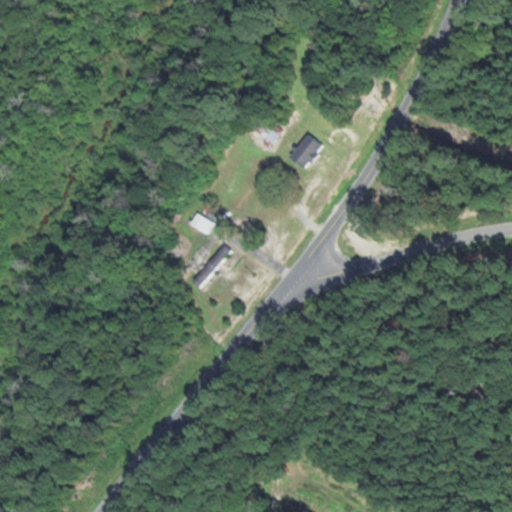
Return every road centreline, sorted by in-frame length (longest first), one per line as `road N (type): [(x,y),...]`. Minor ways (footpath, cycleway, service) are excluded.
road 1 (tertiary): [(105,511),(351,206),(462,0)]
road 2 (residential): [(511,242),(447,245),(271,312)]
